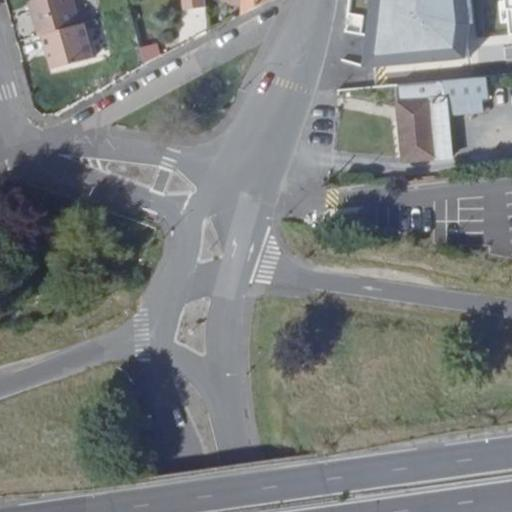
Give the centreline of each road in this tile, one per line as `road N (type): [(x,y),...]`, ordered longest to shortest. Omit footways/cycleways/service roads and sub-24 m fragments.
road 1 (trunk): [(511,453),(85,511)]
road 2 (residential): [(287,21),(24,151)]
road 3 (trunk): [(511,309),(228,273)]
road 4 (unknown): [(250,198),(489,192)]
road 5 (tertiary): [(250,198),(308,43),(316,0)]
road 6 (unclassified): [(208,175),(169,157),(108,149),(24,151)]
road 7 (unclassified): [(24,151),(89,192),(191,213)]
road 8 (tertiary): [(160,337),(198,511)]
road 9 (tertiary): [(287,21),(208,175)]
road 10 (trunk): [(160,337),(142,334),(0,385)]
road 11 (tertiary): [(248,511),(219,387)]
